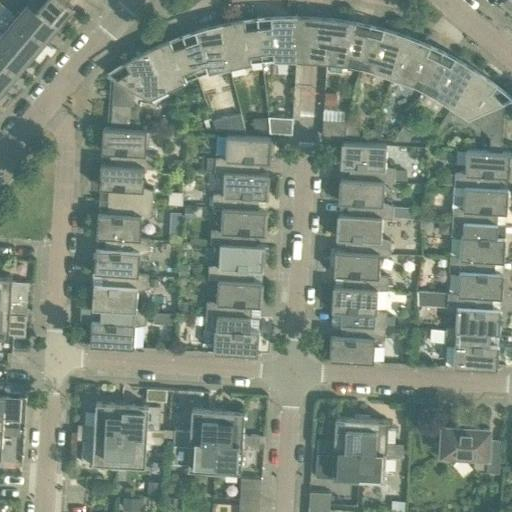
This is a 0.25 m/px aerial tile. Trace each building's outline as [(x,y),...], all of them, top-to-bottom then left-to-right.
[(58,23),(31,0),(17,16),(44,40),(58,23)] [(30,0),(31,0),(58,23),(73,6),(65,0),(30,0)] [(271,24),(258,26),(262,60),(263,60),(263,59),(273,58),(273,59),(297,59),(295,14),(270,17),(271,24)] [(360,66),(368,32),(356,29),(357,22),(333,16),(331,16),(313,15),(295,14),(297,59),(311,60),(326,61),(349,64),(350,62),(360,65),(360,66)] [(44,40),(17,16),(3,33),(30,56),(44,40)] [(262,60),(258,26),(246,27),(245,20),(220,23),(220,22),(219,22),(229,67),(251,62),(251,60),(261,59),(261,60),(262,60)] [(229,67),(219,22),(219,23),(196,32),(198,38),(186,43),(197,75),(198,75),(198,74),(207,70),(208,71),(229,67)] [(392,76),(407,34),(383,28),(381,35),(368,32),(360,66),(361,66),(361,65),(371,67),(371,69),(392,76)] [(30,56),(3,33),(0,36),(0,58),(16,73),(30,56)] [(423,89),(438,58),(427,52),(430,46),(408,34),(407,34),(392,76),(413,84),(413,83),(423,87),(422,88),(423,89)] [(197,75),(186,43),(174,47),(171,40),(148,48),(147,48),(167,89),(187,79),(186,78),(196,74),(197,75)] [(167,89),(147,48),(146,49),(126,63),(129,68),(116,76),(108,71),(106,72),(114,77),(112,103),(130,104),(133,104),(133,88),(149,98),(167,89)] [(451,106),(476,68),(475,68),(453,57),(450,63),(438,58),(423,89),(424,89),(424,88),(433,93),(433,94),(451,106)] [(16,73),(0,58),(0,87),(2,89),(16,73)] [(476,68),(451,106),(470,118),(471,117),(488,131),(487,133),(490,136),(490,150),(501,150),(504,101),(511,97),(511,95),(502,100),(491,91),(495,85),(476,69),(477,69),(476,68)] [(130,122),(130,104),(112,103),(111,121),(130,122)] [(241,113),(213,119),(216,128),(246,130),(241,113)] [(268,115),(268,118),(269,130),(270,131),(292,133),(293,117),(268,115)] [(269,130),(268,118),(256,119),(257,131),(269,130)] [(344,136),(347,124),(347,120),(323,119),(322,135),(344,136)] [(359,125),(347,124),(344,136),(358,137),(359,125)] [(110,151),(109,163),(109,164),(145,166),(155,167),(156,152),(154,152),(146,149),(147,129),(103,126),(103,128),(103,151),(110,151)] [(217,156),(215,156),(207,156),(206,169),(215,170),(214,170),(224,171),(225,170),(260,173),(260,172),(260,160),(267,161),(271,136),(227,134),(225,154),(217,156)] [(350,166),(349,177),(349,178),(384,180),(384,181),(394,181),(395,167),(394,167),(385,164),(387,143),(343,141),(343,142),(343,165),(350,166)] [(490,150),(466,148),(465,169),(456,171),(455,171),(455,175),(454,184),(454,185),(464,186),(499,187),(500,175),(507,175),(510,152),(510,151),(501,150),(490,150)] [(143,186),(145,166),(109,164),(109,163),(101,162),(101,164),(101,187),(108,187),(108,199),(99,198),(99,199),(153,202),(153,188),(152,188),(143,186)] [(269,172),(260,172),(260,173),(225,170),(224,171),(223,190),(215,192),(213,192),(212,206),(222,207),(222,206),(258,209),(258,208),(258,196),(265,197),(269,172)] [(454,184),(455,175),(443,174),(442,184),(454,184)] [(383,200),(384,181),(384,180),(349,178),(349,177),(340,177),(341,201),(348,202),(347,213),(347,214),(382,217),(392,217),(393,203),(392,203),(383,200)] [(508,187),(499,187),(464,186),(463,205),(454,207),(453,207),(452,220),(506,223),(497,222),(498,211),(505,211),(508,187)] [(152,216),(153,202),(99,199),(107,200),(107,211),(100,211),(97,234),(97,235),(105,236),(105,235),(140,237),(142,218),(150,216),(152,216)] [(266,208),(258,208),(258,209),(222,206),(222,207),(221,226),(212,228),(211,228),(210,242),(220,243),(220,242),(255,244),(256,232),(263,233),(266,210),(266,208)] [(381,236),(382,217),(347,214),(347,213),(338,213),(338,214),(339,237),(346,238),(345,249),(345,250),(380,252),(380,253),(390,253),(391,239),(389,239),(381,236)] [(506,224),(506,223),(452,220),(451,234),(452,234),(461,237),(460,256),(450,255),(450,256),(495,259),(504,260),(503,236),(496,235),(497,224),(506,224)] [(150,237),(140,237),(105,235),(105,236),(105,247),(97,247),(94,271),(103,271),(138,273),(139,253),(148,252),(150,252),(150,237)] [(264,244),(255,244),(220,242),(220,243),(219,262),(210,264),(209,264),(208,278),(218,279),(218,278),(253,280),(254,268),(261,268),(264,244)] [(379,272),(380,253),(380,252),(345,250),(345,249),(336,249),(336,273),(344,274),(343,285),(343,286),(378,288),(388,289),(389,275),(387,275),(379,272)] [(494,271),(495,259),(450,256),(449,270),(450,270),(459,273),(458,292),(448,291),(448,292),(493,295),(501,296),(502,295),(501,271),(494,271)] [(148,273),(138,273),(103,271),(103,283),(95,283),(92,306),(92,307),(101,307),(136,309),(136,308),(137,289),(146,287),(147,288),(148,273)] [(0,275),(0,305),(27,307),(28,281),(12,280),(12,276),(0,275)] [(262,280),(253,280),(218,278),(218,279),(217,298),(208,300),(207,300),(206,313),(260,317),(260,316),(251,316),(252,304),(259,304),(262,280)] [(377,308),(378,288),(343,286),(343,285),(334,285),(334,286),(334,309),(341,310),(341,321),(332,321),(386,324),(386,311),(385,311),(377,308)] [(492,307),(493,295),(448,292),(447,306),(448,306),(457,309),(456,328),(446,327),(445,328),(490,331),(499,332),(499,331),(499,307),(492,307)] [(25,334),(27,307),(0,305),(0,336),(8,337),(9,333),(25,334)] [(146,309),(136,308),(136,309),(101,307),(100,319),(93,319),(90,342),(86,342),(86,343),(134,346),(135,325),(144,323),(145,324),(146,309)] [(260,317),(206,313),(205,327),(206,327),(215,330),(214,351),(262,354),(262,352),(258,352),(257,329),(250,328),(251,317),(260,317)] [(385,338),(386,324),(332,321),(332,322),(341,322),(340,334),(333,333),(330,356),(326,356),(326,358),(373,360),(375,340),(383,338),(385,338)] [(490,343),(490,331),(445,328),(445,342),(446,342),(454,345),(453,365),(501,368),(501,367),(497,366),(497,343),(490,343)] [(198,400),(197,386),(173,387),(174,401),(198,400)] [(5,396),(0,395),(0,425),(19,427),(20,420),(4,419),(5,396)] [(120,433),(122,403),(96,401),(94,424),(78,423),(78,431),(120,433)] [(120,433),(163,436),(163,429),(159,428),(160,405),(149,405),(122,403),(120,433)] [(216,439),(218,409),(192,407),(190,430),(174,429),(173,437),(216,439)] [(244,410),(218,409),(216,439),(259,442),(259,434),(243,433),(244,410)] [(360,448),(362,418),(336,416),(334,439),(318,438),(317,445),(360,448)] [(388,419),(362,418),(360,448),(403,451),(403,443),(387,442),(388,419)] [(459,426),(442,425),(441,441),(437,445),(441,449),(440,454),(445,454),(453,462),(462,455),(473,455),(473,464),(478,470),(499,472),(500,438),(489,438),(489,428),(473,427),(474,420),(459,419),(459,426)] [(19,434),(19,427),(0,425),(0,456),(1,457),(3,433),(19,434)] [(120,433),(78,431),(77,438),(83,438),(81,461),(92,462),(119,464),(120,433)] [(163,443),(163,436),(120,433),(119,464),(145,465),(146,442),(163,443)] [(214,470),(216,439),(173,437),(172,463),(188,464),(188,468),(214,470)] [(258,449),(259,442),(216,439),(214,470),(241,471),(241,464),(247,464),(253,458),(254,449),(258,449)] [(315,476),(358,478),(360,448),(317,445),(315,476)] [(402,458),(403,451),(360,448),(358,478),(384,480),(386,457),(402,458)] [(260,511),(262,475),(242,474),(240,511),(260,511)] [(311,488),(310,511),(330,511),(331,489),(311,488)]
